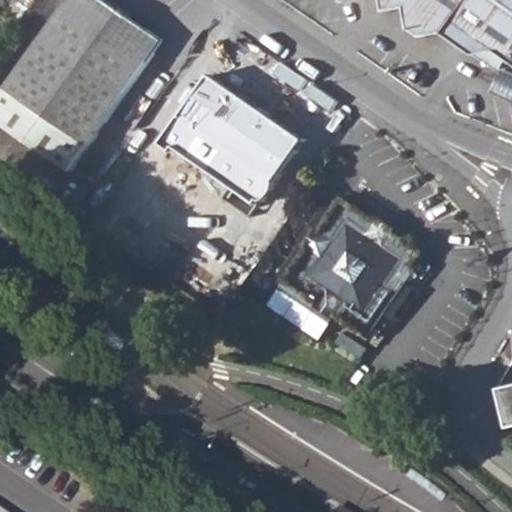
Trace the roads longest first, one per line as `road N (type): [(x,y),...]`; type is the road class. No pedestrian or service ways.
road 1 (residential): [(511,183),(423,133),(234,0)]
road 2 (secondary): [(269,511),(173,457),(0,332)]
